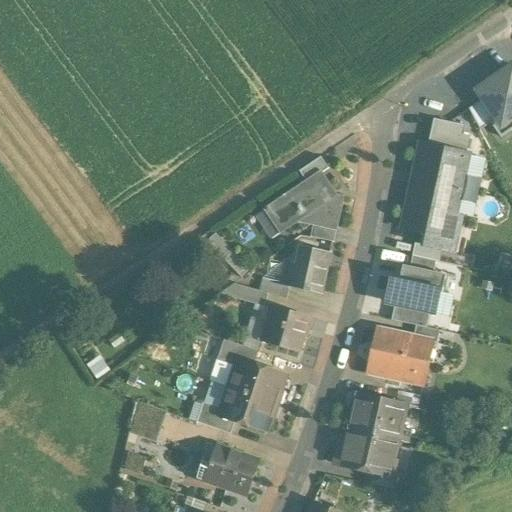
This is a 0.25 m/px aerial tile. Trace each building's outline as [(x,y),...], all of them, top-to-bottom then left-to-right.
[(511,67),(501,75),(500,73),(488,82),(489,84),(477,92),(483,101),(497,121),(491,125),(501,139),(511,131),(511,120),(511,119),(511,67)] [(491,125),(497,121),(483,101),(469,110),(480,132),(491,125)] [(432,121),(427,147),(465,155),(469,137),(461,135),(462,128),(432,121)] [(427,147),(422,146),(404,229),(424,234),(421,246),(443,250),(451,214),(457,215),(470,156),(465,155),(427,147)] [(321,158),(299,173),(306,183),(321,173),(323,174),(329,170),(321,158)] [(306,183),(264,211),(265,213),(271,208),(279,220),(273,224),(280,236),(305,219),(310,228),(336,233),(344,199),(338,198),(323,174),(321,173),(306,183)] [(329,256),(302,250),(298,267),(284,263),(280,284),(279,286),(289,288),(320,295),(329,256)] [(436,262),(412,257),(410,269),(433,274),(436,262)] [(410,269),(403,267),(399,282),(392,281),(387,305),(394,306),(429,314),(433,315),(438,293),(442,294),(446,276),(433,274),(410,269)] [(280,284),(262,281),(259,292),(268,295),(286,300),(289,288),(279,286),(280,284)] [(259,292),(243,287),(238,301),(263,309),(268,295),(259,292)] [(429,314),(394,306),(391,322),(417,328),(426,329),(429,314)] [(312,321),(271,310),(261,342),(299,353),(304,337),(307,337),(312,321)] [(426,329),(417,328),(414,340),(426,343),(425,345),(437,348),(441,333),(426,329)] [(414,340),(380,332),(370,375),(422,386),(427,363),(421,362),(425,345),(426,343),(414,340)] [(257,353),(223,342),(217,361),(235,367),(238,361),(253,366),(257,353)] [(111,369),(104,359),(92,367),(99,377),(111,369)] [(253,366),(238,361),(235,367),(228,389),(277,405),(281,393),(280,392),(285,377),(253,366)] [(277,405),(228,389),(221,411),(219,417),(234,422),(266,433),(271,418),(273,419),(277,405)] [(401,407),(357,397),(348,431),(399,442),(403,423),(398,422),(401,407)] [(449,404),(420,398),(417,411),(446,417),(449,404)] [(165,413),(136,403),(128,433),(155,443),(165,413)] [(221,411),(202,405),(196,424),(230,435),(234,422),(219,417),(221,411)] [(348,431),(347,431),(345,443),(340,442),(335,466),(369,473),(389,477),(389,475),(392,463),(395,463),(399,442),(348,431)] [(258,462),(216,448),(209,468),(214,470),(209,484),(247,497),(258,462)] [(145,475),(151,457),(131,450),(125,469),(145,475)] [(214,470),(209,468),(204,482),(209,484),(214,470)] [(389,477),(369,473),(366,484),(401,492),(404,479),(389,475),(389,477)] [(336,511),(314,502),(309,511),(336,511)]
